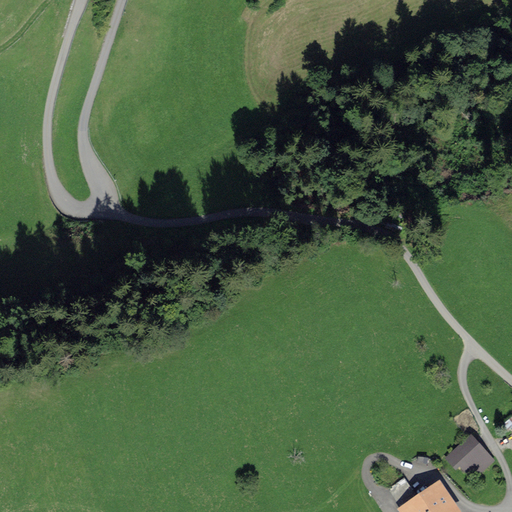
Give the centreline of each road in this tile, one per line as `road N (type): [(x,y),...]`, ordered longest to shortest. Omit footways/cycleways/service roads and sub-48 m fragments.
road 1 (unclassified): [(112,204),(142,220),(264,209),(378,225),(442,311),(511,379)]
road 2 (unclassified): [(112,204),(79,211),(62,201),(52,178),(49,107),(80,0)]
road 3 (unclassified): [(122,0),(86,104),(83,139),(112,204)]
